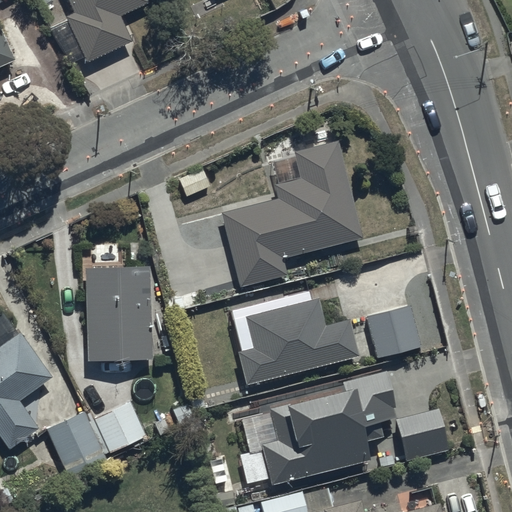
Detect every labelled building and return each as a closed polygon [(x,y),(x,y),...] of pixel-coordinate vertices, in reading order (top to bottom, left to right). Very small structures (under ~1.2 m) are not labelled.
[(62,18),(84,62),(129,42),(119,18),(146,5),(144,0),(65,0),(71,14),(62,18)] [(0,35),(0,69),(12,64),(0,35)] [(359,240),(335,143),(292,154),(298,181),(271,188),(274,201),(219,215),(238,290),(285,278),(281,260),(359,240)] [(81,271),(85,363),(149,361),(146,269),(81,271)] [(249,350),(235,354),(243,387),(356,359),(347,321),(322,327),(316,301),(242,319),(249,350)] [(407,307),(364,318),(374,358),(417,348),(407,307)] [(0,312),(0,443),(5,451),(35,430),(15,402),(49,378),(17,334),(16,335),(0,312)] [(273,442),(257,446),(267,486),(366,463),(361,445),(381,440),(377,424),(393,421),(382,374),(339,384),(342,396),(284,409),(284,407),(266,411),(273,442)] [(129,405),(92,422),(107,456),(144,440),(129,405)] [(435,411),(394,422),(402,460),(445,449),(435,411)] [(82,412),(45,431),(68,478),(105,459),(82,412)] [(439,511),(438,505),(408,511),(360,511),(358,502),(330,508),(325,488),(258,504),(259,511),(439,511)]
